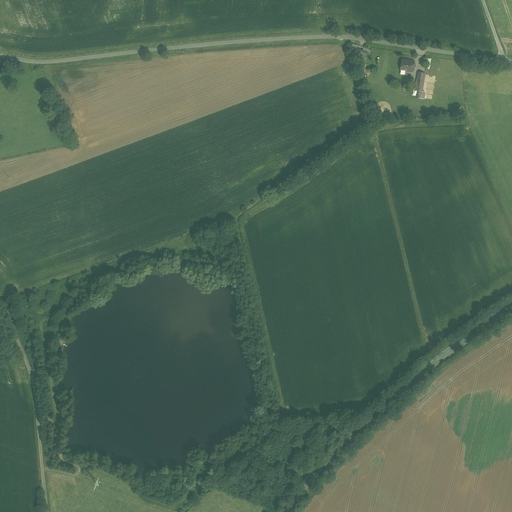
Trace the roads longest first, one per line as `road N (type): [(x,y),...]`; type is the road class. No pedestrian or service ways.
road 1 (unclassified): [(0,56),(30,64),(346,36),(504,61)]
road 2 (secondary): [(511,306),(407,386),(318,469),(286,511)]
road 3 (unclassified): [(48,511),(30,373),(0,296)]
